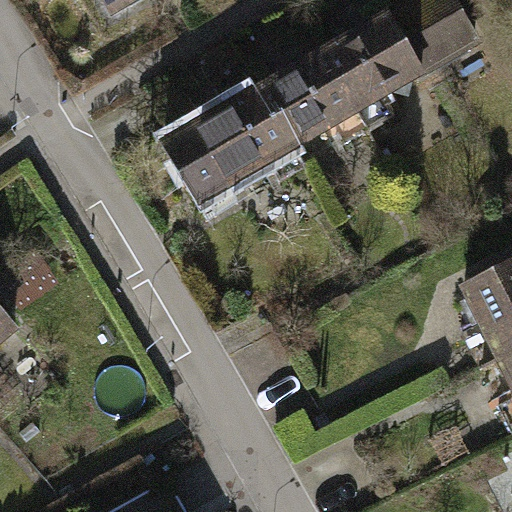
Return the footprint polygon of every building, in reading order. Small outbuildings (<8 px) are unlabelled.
[(97,0),(107,15),(131,0),(97,0)] [(464,0),(450,0),(363,48),(402,122),(503,68),(464,0)] [(363,48),(273,93),(314,170),(402,122),(363,48)] [(273,93),(162,150),(202,228),(314,170),(273,93)] [(511,368),(511,276),(461,305),(500,375),(511,368)] [(0,359),(22,340),(0,314),(0,359)] [(511,368),(500,375),(511,396),(511,368)] [(157,511),(145,490),(105,511),(157,511)]
